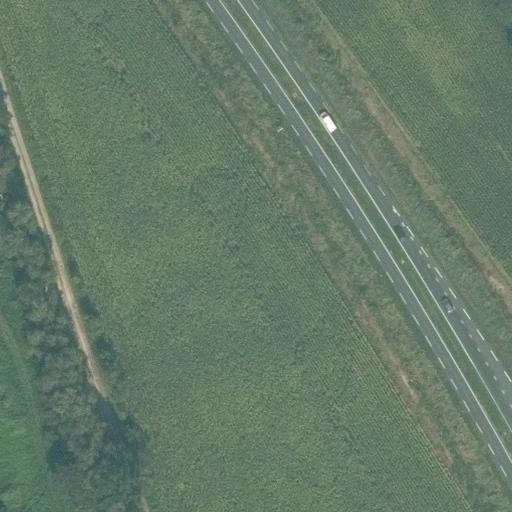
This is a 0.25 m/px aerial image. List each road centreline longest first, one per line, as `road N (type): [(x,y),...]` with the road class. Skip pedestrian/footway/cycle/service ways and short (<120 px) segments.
road 1 (primary): [(209,0),(389,268),(511,477)]
road 2 (primary): [(511,421),(414,253),(242,0)]
road 3 (track): [(0,113),(139,511)]
